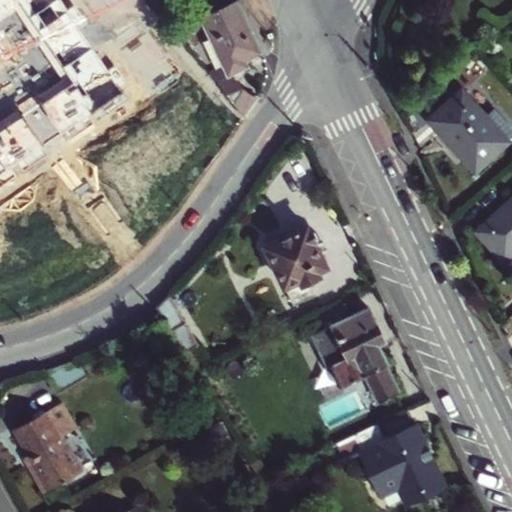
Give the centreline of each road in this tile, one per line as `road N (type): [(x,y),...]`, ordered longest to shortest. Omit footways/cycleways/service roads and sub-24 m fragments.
road 1 (tertiary): [(322,52),(191,231),(139,285),(83,322),(0,349)]
road 2 (tertiary): [(511,454),(322,52)]
